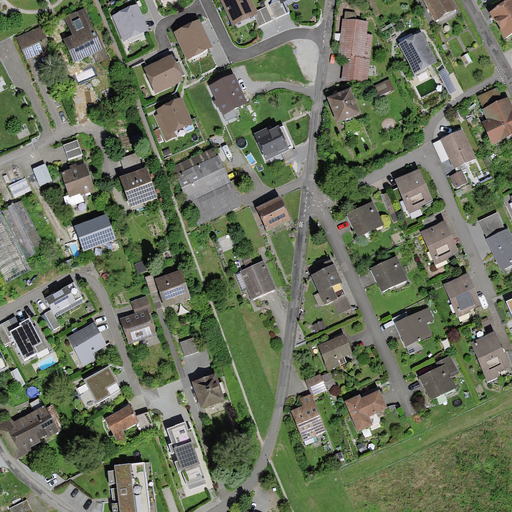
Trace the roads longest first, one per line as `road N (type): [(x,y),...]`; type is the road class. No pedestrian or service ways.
road 1 (residential): [(306,202),(276,421),(258,472),(215,511)]
road 2 (residential): [(317,203),(427,155),(490,295)]
road 3 (residential): [(317,203),(412,413)]
road 4 (residential): [(325,36),(306,202)]
road 5 (residential): [(325,36),(290,35),(234,52),(206,0)]
